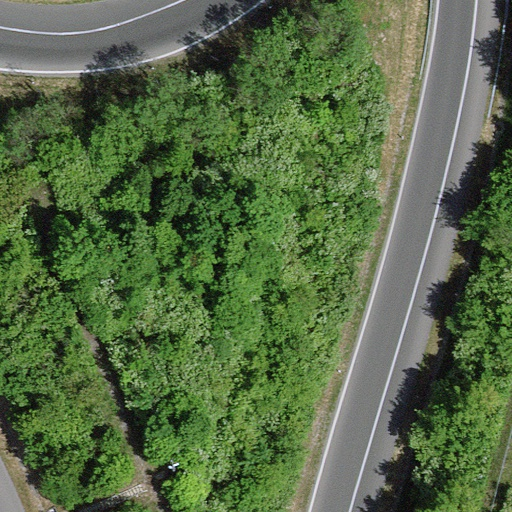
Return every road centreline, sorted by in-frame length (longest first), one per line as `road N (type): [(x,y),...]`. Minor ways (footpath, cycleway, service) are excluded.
road 1 (motorway): [(337,511),(415,252),(471,0)]
road 2 (motorway): [(221,0),(122,40),(0,41)]
